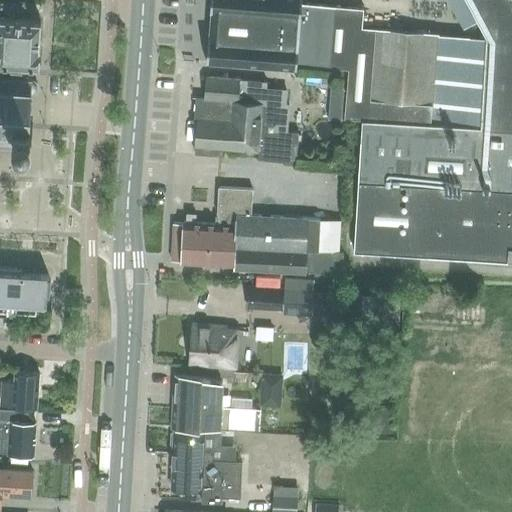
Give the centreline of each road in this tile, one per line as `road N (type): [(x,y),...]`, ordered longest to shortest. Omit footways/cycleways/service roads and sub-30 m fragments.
road 1 (tertiary): [(128,224),(143,0)]
road 2 (tertiary): [(118,511),(126,355)]
